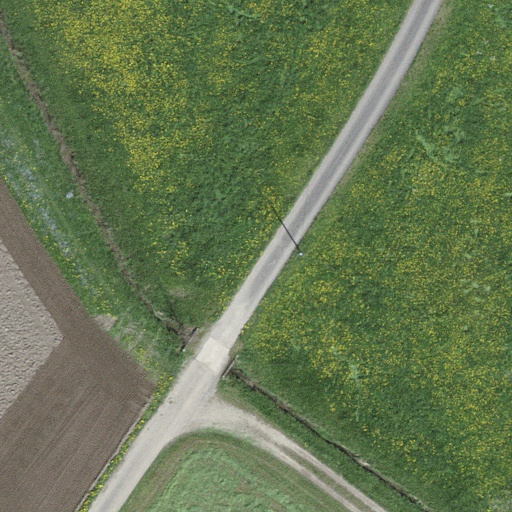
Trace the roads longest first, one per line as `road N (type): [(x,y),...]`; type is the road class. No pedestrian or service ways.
road 1 (track): [(428,0),(376,100),(103,511)]
road 2 (track): [(181,399),(248,425),(370,511)]
